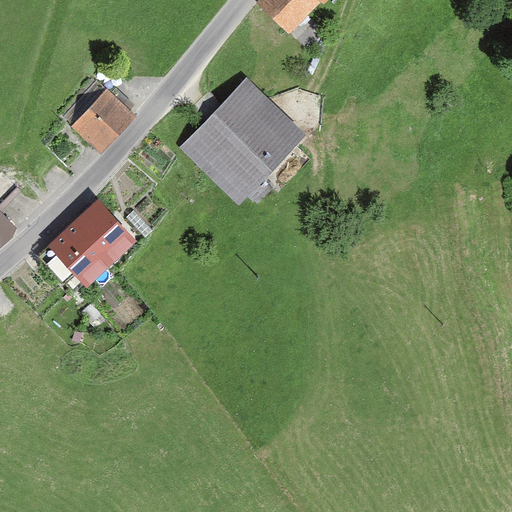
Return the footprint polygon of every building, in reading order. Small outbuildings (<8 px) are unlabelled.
[(261,0),(255,6),(286,37),(323,0),(261,0)] [(244,82),(178,150),(237,206),(302,137),(244,82)] [(105,93),(68,127),(93,153),(129,120),(105,93)] [(94,206),(44,252),(81,291),(131,246),(94,206)] [(0,216),(0,241),(12,230),(0,216)]
